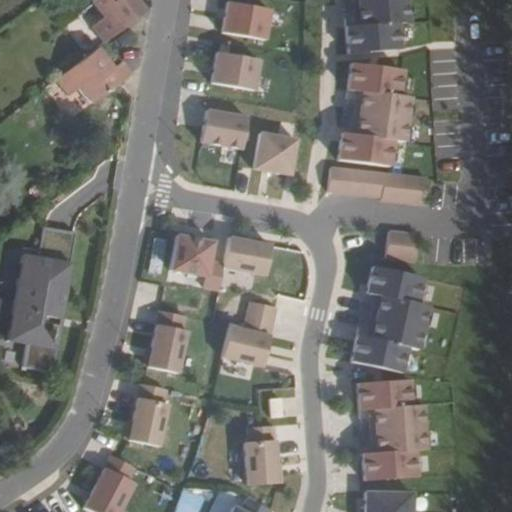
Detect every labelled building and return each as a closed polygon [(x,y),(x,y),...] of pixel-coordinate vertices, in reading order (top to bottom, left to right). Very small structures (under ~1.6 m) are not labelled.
[(92,26),(104,43),(143,13),(133,0),(91,0),(90,1),(103,18),(92,26)] [(394,25),(406,24),(403,0),(355,0),(357,18),(343,20),(347,55),(397,50),(394,25)] [(220,33),(264,41),(269,12),(226,4),(220,33)] [(91,104),(119,85),(129,77),(120,64),(111,71),(96,49),(56,81),(68,96),(80,87),(91,104)] [(208,83),(252,92),(258,62),(214,53),(208,83)] [(402,71),(350,65),(346,100),(361,102),(358,119),(356,137),(342,135),(338,161),(390,168),(393,143),(404,144),(409,99),(399,97),(402,71)] [(197,142),(240,150),(245,119),(203,111),(197,142)] [(269,173),(288,177),(295,141),(258,134),(251,170),(269,173)] [(425,180),(329,167),(326,190),(379,198),(379,201),(422,207),(425,180)] [(19,370),(48,376),(75,238),(43,232),(37,261),(21,258),(4,344),(23,348),(19,370)] [(412,263),(416,236),(387,233),(383,259),(412,263)] [(222,270),(222,266),(206,263),(209,243),(190,239),(172,236),(166,272),(204,278),(202,289),(218,292),(222,270)] [(222,270),(264,278),(270,247),(263,245),(227,239),(222,266),(222,270)] [(414,304),(420,280),(371,268),(363,302),(376,305),(372,322),(368,340),(355,337),(348,363),(397,374),(403,349),(415,352),(425,307),(414,304)] [(272,324),(299,330),(302,316),(276,310),(272,324)] [(156,312),(144,368),(175,374),(183,333),(178,332),(181,317),(156,312)] [(299,330),(272,324),(246,318),(242,332),(228,328),(221,358),(287,375),(293,353),(299,330)] [(362,481),(413,478),(412,452),(422,452),(420,406),(408,407),(407,382),(357,385),(358,420),(372,419),(373,436),(374,454),(360,455),(362,481)] [(140,386),(128,443),(158,449),(167,407),(162,406),(165,392),(140,386)] [(298,397),(269,399),(270,419),(298,418),(298,397)] [(279,427),(280,457),(297,456),(295,426),(279,427)] [(246,488),(277,486),(273,428),(247,430),(248,444),(243,445),(246,488)] [(109,457),(83,509),(90,511),(118,511),(133,485),(127,482),(133,469),(109,457)] [(363,511),(410,511),(411,494),(363,494),(363,504),(363,511)] [(229,511),(269,511),(270,511),(246,500),(239,511),(237,511),(231,509),(229,511)]
